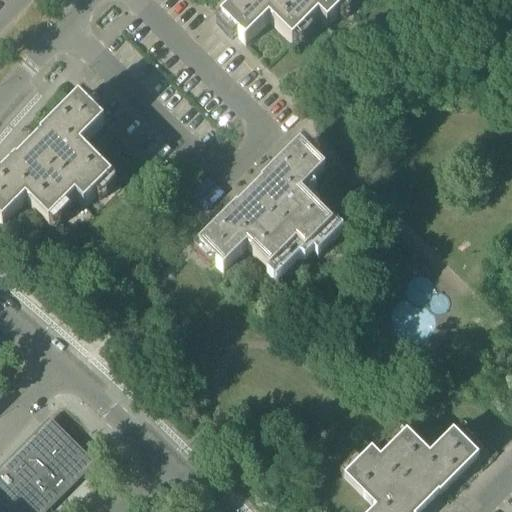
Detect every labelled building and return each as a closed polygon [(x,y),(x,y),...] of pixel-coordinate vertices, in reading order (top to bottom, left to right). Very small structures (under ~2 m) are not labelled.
[(326,29),(354,2),(352,0),(241,0),(219,23),(245,48),(268,24),(291,47),(318,21),(326,29)] [(0,179),(0,226),(2,228),(26,205),(48,228),(75,201),(83,210),(111,182),(82,153),(80,151),(104,127),(78,102),(39,140),(41,142),(17,166),(15,164),(0,179)] [(304,258),(332,230),(303,201),(300,199),(324,175),(299,149),(260,188),(261,189),(237,213),(236,212),(197,251),(223,276),(246,252),(269,275),(296,249),(304,258)] [(49,434),(16,467),(48,500),(82,466),(77,461),(81,457),(73,449),(69,453),(49,434)] [(380,460),(371,452),(343,479),(372,509),(372,508),(375,511),(374,511),(421,511),(438,496),(439,497),(478,459),(453,434),(429,457),(407,434),(380,460)] [(48,500),(16,467),(4,479),(0,474),(0,511),(35,511),(36,511),(48,500)]
